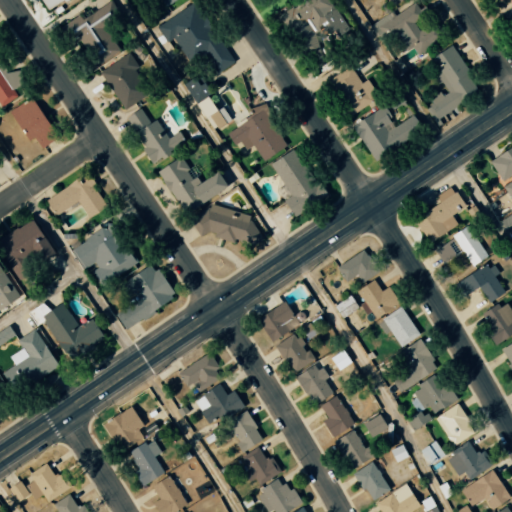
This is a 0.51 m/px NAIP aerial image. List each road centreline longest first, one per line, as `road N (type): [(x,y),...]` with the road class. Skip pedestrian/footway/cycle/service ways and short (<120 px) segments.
road 1 (tertiary): [(511,109),(0,458)]
road 2 (residential): [(342,511),(253,363),(7,0)]
road 3 (residential): [(511,438),(422,280),(233,0)]
road 4 (residential): [(0,207),(101,138)]
